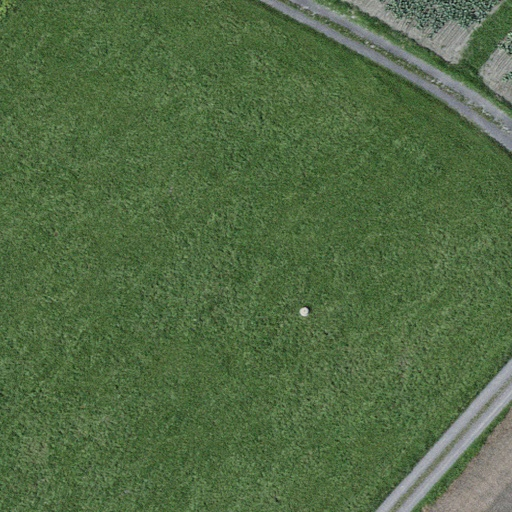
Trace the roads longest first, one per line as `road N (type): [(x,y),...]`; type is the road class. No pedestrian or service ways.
road 1 (track): [(511,130),(490,108),(273,0)]
road 2 (track): [(511,372),(390,511)]
